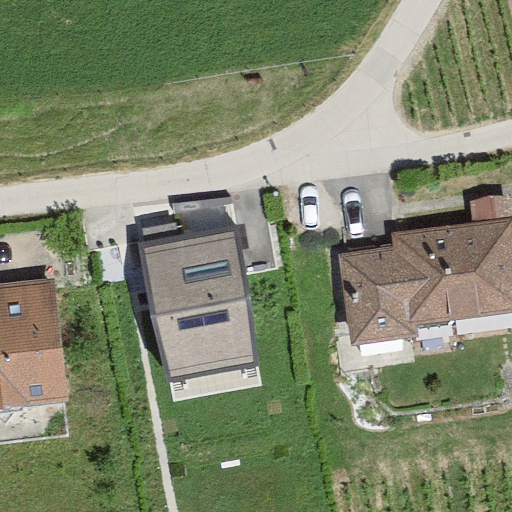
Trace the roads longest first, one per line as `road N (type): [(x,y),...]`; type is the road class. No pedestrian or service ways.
road 1 (unclassified): [(417,0),(324,159),(0,200)]
road 2 (track): [(511,129),(324,159)]
